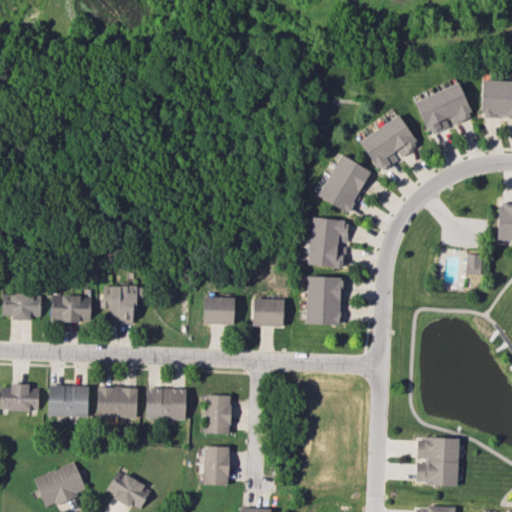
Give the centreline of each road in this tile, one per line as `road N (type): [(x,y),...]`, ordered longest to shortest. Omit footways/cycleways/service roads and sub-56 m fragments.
road 1 (residential): [(511,164),(480,165),(442,182),(398,236),(377,511)]
road 2 (residential): [(0,351),(384,368)]
road 3 (residential): [(259,362),(254,484),(273,484)]
